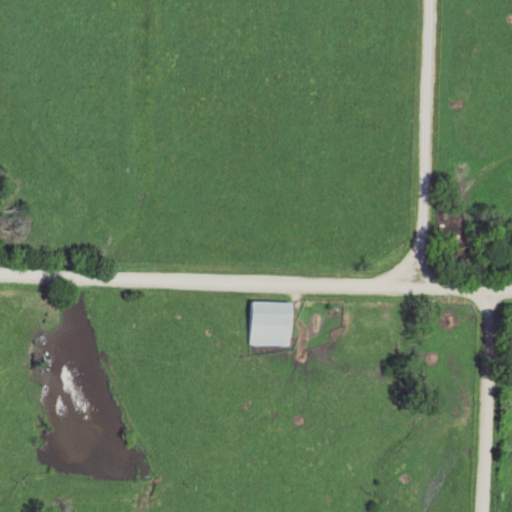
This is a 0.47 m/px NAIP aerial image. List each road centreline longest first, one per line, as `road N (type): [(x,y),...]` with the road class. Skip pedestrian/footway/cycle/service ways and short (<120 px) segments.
road 1 (residential): [(401,284),(0,273)]
road 2 (residential): [(401,284),(414,0)]
road 3 (residential): [(476,511),(482,295)]
